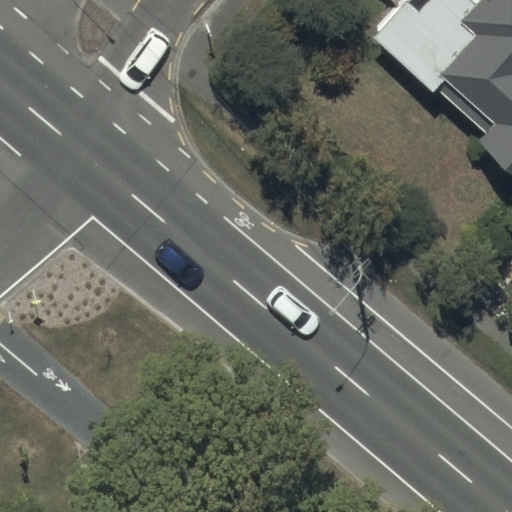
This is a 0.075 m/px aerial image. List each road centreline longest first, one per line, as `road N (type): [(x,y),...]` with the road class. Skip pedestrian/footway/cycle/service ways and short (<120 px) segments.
road 1 (secondary): [(63,139),(504,511)]
road 2 (tertiary): [(176,0),(63,139)]
